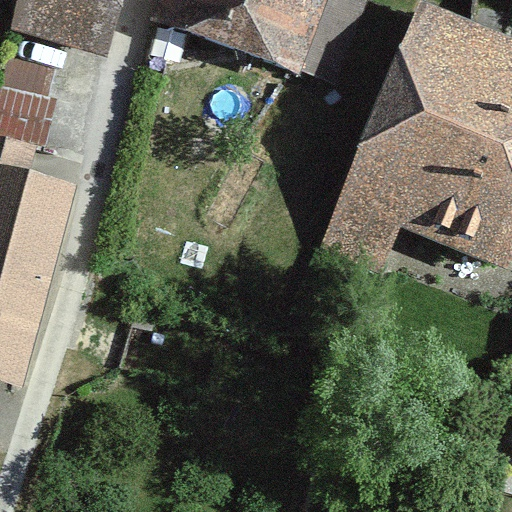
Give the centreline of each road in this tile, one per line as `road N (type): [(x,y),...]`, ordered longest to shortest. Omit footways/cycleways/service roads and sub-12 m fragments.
road 1 (residential): [(138,0),(52,351)]
road 2 (track): [(1,511),(52,351)]
